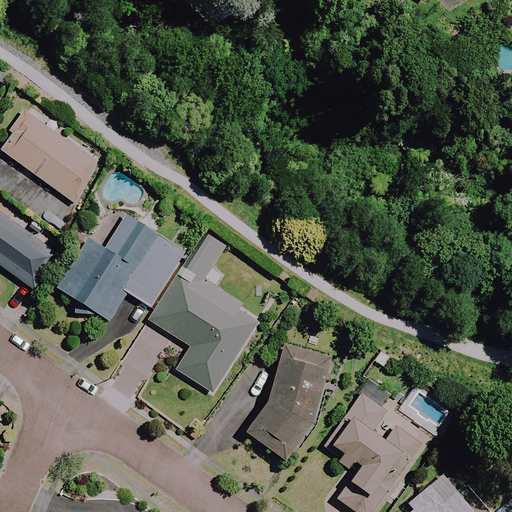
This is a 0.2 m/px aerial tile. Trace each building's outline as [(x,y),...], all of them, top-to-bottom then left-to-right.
[(67,200),(93,164),(26,116),(0,152),(67,200)] [(144,226),(113,206),(90,242),(85,239),(53,290),(77,305),(106,324),(124,295),(149,311),(189,254),(144,226)] [(54,256),(0,217),(0,269),(29,291),(54,256)] [(189,254),(149,311),(142,321),(185,348),(170,371),(209,396),(254,325),(233,311),(236,306),(200,283),(222,248),(201,235),(189,254)] [(329,360),(280,344),(260,404),(240,431),(250,439),(282,462),(307,426),(329,360)] [(326,502),(342,511),(373,511),(415,445),(374,420),(388,397),(366,384),(321,457),(344,472),(326,502)] [(440,504),(426,487),(405,504),(410,510),(408,511),(470,511),(454,492),(440,504)]
